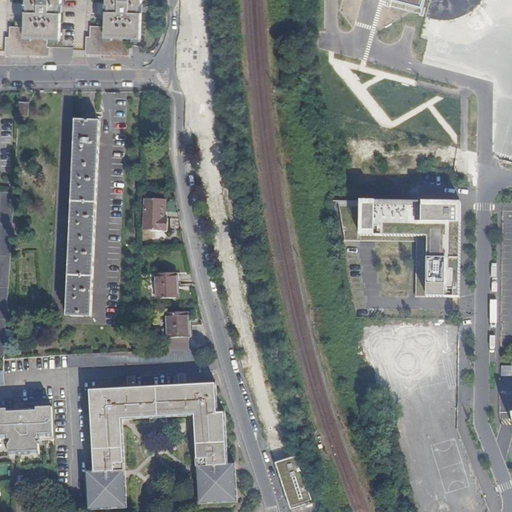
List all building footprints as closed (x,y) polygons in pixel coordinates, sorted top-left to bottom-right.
[(61,39),(62,0),(26,0),(25,29),(11,28),(10,52),(48,54),(49,39),(61,39)] [(142,39),(142,0),(107,0),(106,28),(91,28),(91,53),(129,54),(129,48),(128,48),(129,38),(142,39)] [(388,0),(420,9),(422,0),(388,0)] [(511,0),(503,0),(503,10),(511,10),(511,0)] [(28,118),(28,106),(20,106),(19,118),(28,118)] [(66,316),(92,317),(100,124),(75,123),(66,316)] [(476,174),(477,151),(452,149),(452,146),(479,147),(480,141),(459,140),(459,139),(450,138),(448,168),(454,168),(454,172),(476,174)] [(0,359),(4,359),(13,195),(0,194),(0,197),(0,359)] [(338,201),(345,241),(416,242),(416,296),(461,297),(461,207),(442,207),(442,208),(430,208),(430,204),(338,201)] [(160,221),(161,203),(145,202),(144,233),(167,234),(168,221),(165,221),(160,221)] [(157,302),(176,301),(175,288),(178,288),(177,276),(156,277),(157,302)] [(186,328),(186,315),(167,316),(168,341),(189,340),(189,328),(186,328)] [(415,411),(436,408),(426,337),(404,340),(415,411)] [(385,353),(396,348),(391,338),(380,343),(385,353)] [(68,369),(199,362),(199,349),(68,356),(68,369)] [(125,477),(125,470),(123,420),(123,413),(128,413),(129,413),(129,419),(150,418),(150,423),(155,423),(159,418),(164,422),(168,422),(168,418),(188,417),(188,411),(189,411),(195,411),(195,417),(197,468),(197,475),(198,505),(236,504),(235,467),(227,467),(226,416),(218,416),(217,385),(194,386),(188,386),(187,386),(187,374),(178,374),(178,387),(137,389),(136,376),(127,376),(127,389),(121,389),(92,390),(95,471),(87,471),(89,509),(127,507),(125,477)] [(0,441),(9,442),(10,458),(20,457),(19,455),(29,454),(30,457),(39,457),(39,440),(53,440),(52,410),(0,412),(0,441)] [(292,510),(312,503),(296,456),(276,463),(292,510)]
